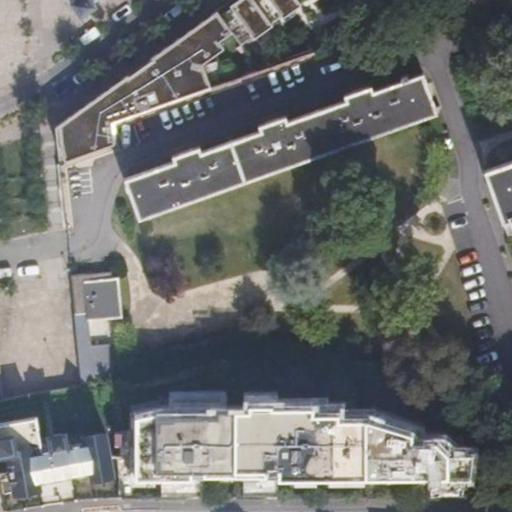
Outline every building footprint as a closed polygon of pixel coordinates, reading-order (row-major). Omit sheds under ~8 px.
[(309,0),(231,0),(54,127),(59,164),(115,144),(113,122),(211,88),(203,64),(225,49),(220,42),(232,34),(241,46),(254,37),(255,39),(309,0)] [(71,0),(70,1),(81,16),(96,5),(91,0),(71,0)] [(174,161),(124,179),(140,219),(436,113),(422,73),(409,78),(406,73),(399,77),(401,80),(372,91),(370,86),(344,95),(346,100),(286,122),(284,117),(258,126),(259,131),(200,152),(198,148),(172,157),(174,161)] [(511,165),(486,175),(504,228),(511,225),(511,227),(511,165)] [(70,272),(74,311),(88,309),(89,319),(123,315),(118,277),(111,279),(110,269),(70,272)] [(74,311),(75,320),(89,319),(88,309),(74,311)] [(75,320),(78,356),(82,387),(90,386),(95,385),(89,319),(75,320)] [(132,451),(133,482),(151,482),(188,482),(188,474),(201,474),(202,478),(263,477),(263,472),(277,472),(277,481),(292,481),(313,481),(327,480),(348,480),(364,480),(364,481),(414,480),(414,478),(429,478),(429,479),(445,479),(460,479),(468,479),(471,455),(446,455),(446,447),(441,442),(410,443),(410,434),(364,421),(336,421),(336,415),(311,415),(310,408),(269,409),(269,406),(246,407),(246,412),(218,413),(217,407),(171,407),(171,413),(160,413),(132,420),(132,451)] [(88,480),(114,475),(106,432),(83,436),(84,441),(66,445),(64,437),(60,433),(55,433),(50,411),(0,422),(0,456),(5,455),(12,494),(39,489),(38,484),(87,474),(88,480)] [(133,482),(132,451),(127,451),(128,488),(151,488),(151,482),(133,482)]
